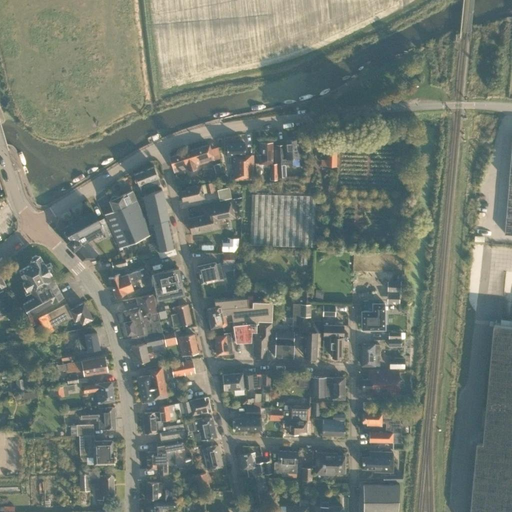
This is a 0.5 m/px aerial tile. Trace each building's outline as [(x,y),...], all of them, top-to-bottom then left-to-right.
[(295,143),(295,139),(286,140),(286,144),(283,144),(283,146),(276,147),(276,149),(277,162),(277,164),(292,163),(292,158),(300,158),(299,143),(295,143)] [(336,165),(337,141),(326,141),(326,159),(326,165),(336,165)] [(244,153),(244,142),(226,143),(227,155),(234,155),(234,157),(233,157),(233,179),(253,178),(252,153),(244,153)] [(259,154),(259,163),(268,163),(270,163),(270,164),(270,174),(269,174),(269,179),(276,179),(277,179),(277,164),(277,162),(272,162),(272,161),(272,160),(272,149),(272,142),(259,142),(260,154),(259,154)] [(213,159),(208,145),(170,157),(174,171),(187,167),(188,171),(197,168),(195,164),(213,159)] [(221,171),(219,163),(213,165),(216,172),(221,171)] [(159,182),(152,167),(134,174),(141,190),(159,182)] [(213,191),(213,190),(217,189),(216,183),(212,184),(211,182),(200,184),(200,183),(189,186),(189,188),(180,190),(182,199),(187,198),(187,201),(204,197),(202,192),(206,191),(207,192),(213,191)] [(219,189),(221,200),(233,197),(230,186),(219,189)] [(143,195),(149,222),(151,222),(153,232),(157,250),(174,247),(161,188),(143,195)] [(151,222),(149,222),(146,223),(132,190),(118,196),(114,194),(111,196),(109,200),(113,210),(104,213),(118,246),(153,232),(151,222)] [(315,195),(251,193),(249,244),(313,246),(315,195)] [(233,214),(230,200),(203,206),(204,214),(187,218),(191,233),(219,226),(217,218),(233,214)] [(82,259),(94,257),(97,253),(84,240),(103,229),(98,219),(93,211),(64,227),(70,238),(66,243),(82,259)] [(103,216),(98,219),(103,229),(107,236),(111,234),(103,216)] [(234,252),(223,252),(223,264),(234,264),(234,252)] [(39,255),(36,254),(31,257),(31,260),(30,260),(31,263),(19,270),(24,281),(22,282),(26,289),(29,288),(34,297),(23,303),(29,314),(62,295),(50,273),(51,273),(50,272),(55,270),(50,262),(46,264),(45,263),(44,264),(39,255)] [(127,264),(125,258),(111,261),(112,267),(127,264)] [(215,265),(215,262),(197,265),(201,282),(219,278),(218,273),(221,272),(219,264),(215,265)] [(151,273),(156,292),(157,298),(184,293),(177,267),(151,273)] [(112,288),(144,276),(149,275),(149,274),(147,268),(144,269),(143,268),(121,276),(120,273),(108,277),(112,288)] [(0,275),(0,314),(9,310),(2,296),(5,294),(2,288),(0,289),(0,286),(5,284),(0,275)] [(138,278),(112,288),(115,296),(133,290),(133,289),(141,286),(138,278)] [(400,280),(387,280),(387,291),(400,291),(400,280)] [(323,299),(323,290),(316,289),(315,299),(323,299)] [(399,292),(387,292),(387,303),(399,303),(399,292)] [(144,334),(145,336),(163,333),(155,303),(153,293),(136,297),(137,305),(138,307),(137,307),(123,311),(125,320),(128,333),(129,332),(130,337),(144,334)] [(213,298),(215,306),(225,304),(229,321),(233,320),(233,323),(232,323),(233,331),(230,331),(230,332),(234,331),(235,341),(250,340),(251,330),(255,330),(256,322),(257,322),(257,321),(257,319),(271,320),(272,301),(252,300),(252,295),(213,298)] [(167,301),(158,303),(157,303),(160,317),(166,316),(165,308),(168,307),(167,301)] [(42,325),(45,330),(46,332),(56,326),(56,324),(72,316),(74,320),(79,317),(82,322),(91,318),(83,302),(70,309),(67,303),(38,317),(42,325)] [(300,303),(293,302),(292,324),(300,324),(300,316),(300,303)] [(191,322),(189,312),(187,303),(171,306),(173,313),(170,314),(173,326),(191,322)] [(310,304),(300,303),(300,316),(310,316),(310,304)] [(373,311),(361,311),(361,329),(384,329),(384,303),(372,303),(373,311)] [(229,325),(229,321),(225,304),(215,306),(207,308),(210,326),(221,324),(222,326),(229,325)] [(323,305),(323,315),(332,315),(335,315),(335,305),(323,305)] [(35,324),(31,314),(24,317),(28,326),(35,324)] [(256,322),(255,330),(256,330),(256,332),(255,332),(254,355),(265,355),(266,339),(270,339),(271,322),(257,321),(257,322),(256,322)] [(323,336),(323,348),(329,348),(331,348),(331,350),(331,356),(340,356),(341,345),(342,345),(342,324),(332,324),(323,324),(323,336)] [(511,511),(511,325),(494,324),(484,441),(477,441),(470,511),(511,511)] [(31,337),(45,330),(42,325),(29,332),(31,337)] [(92,332),(91,326),(76,329),(80,351),(99,347),(96,331),(92,332)] [(174,331),(163,333),(164,340),(165,341),(169,340),(169,341),(176,340),(174,331)] [(234,331),(230,332),(223,332),(224,334),(214,335),(216,354),(232,352),(231,341),(235,341),(234,331)] [(293,331),(275,331),(274,356),(292,357),(293,331)] [(301,331),(301,339),(304,339),(303,357),(315,358),(316,346),(316,332),(301,331)] [(151,343),(164,340),(163,333),(145,336),(144,336),(145,342),(130,345),(134,362),(149,359),(147,352),(150,351),(152,348),(151,343)] [(197,352),(193,333),(178,336),(182,356),(197,352)] [(400,338),(389,338),(388,338),(388,346),(401,346),(400,338)] [(378,364),(378,343),(361,343),(362,365),(378,364)] [(74,359),(73,351),(60,353),(62,361),(74,359)] [(107,370),(104,356),(67,363),(68,368),(75,367),(75,370),(76,370),(77,372),(83,371),(84,375),(107,370)] [(404,368),(404,357),(390,357),(390,368),(404,368)] [(194,372),(192,359),(171,364),(173,376),(194,372)] [(167,396),(161,367),(147,369),(148,374),(137,376),(142,401),(167,396)] [(398,393),(398,369),(368,369),(368,378),(362,378),(362,388),(368,388),(368,393),(398,393)] [(241,375),(241,372),(223,374),(224,389),(260,386),(259,373),(241,375)] [(270,373),(261,373),(261,384),(270,385),(270,373)] [(77,378),(77,374),(66,376),(68,383),(86,380),(86,377),(77,378)] [(343,377),(310,376),(309,395),(327,395),(327,397),(343,397),(343,377)] [(307,386),(307,378),(299,377),(299,386),(307,386)] [(22,382),(22,379),(15,379),(16,389),(27,388),(26,381),(22,382)] [(113,399),(111,381),(94,383),(94,384),(83,386),(83,392),(95,390),(96,402),(113,399)] [(74,388),(73,384),(62,385),(63,395),(68,394),(67,389),(74,388)] [(210,410),(207,396),(182,401),(182,400),(177,401),(177,402),(178,407),(180,413),(191,410),(192,414),(210,410)] [(178,407),(177,402),(159,406),(159,411),(142,412),(145,432),(159,432),(160,442),(182,438),(185,438),(182,423),(164,425),(165,428),(162,429),(162,426),(161,419),(175,418),(174,407),(178,407)] [(309,406),(283,405),(283,419),(288,419),(288,433),(297,433),(297,430),(306,430),(306,419),(309,419),(309,406)] [(116,427),(115,406),(98,407),(98,409),(80,410),(81,417),(96,416),(96,420),(99,420),(99,428),(116,427)] [(268,407),(260,407),(246,407),(246,414),(239,413),(239,417),(233,417),(233,429),(245,429),(245,431),(260,431),(260,416),(268,416),(268,407)] [(368,441),(393,441),(393,432),(400,432),(400,426),(399,426),(399,421),(393,421),(393,411),(380,411),(380,413),(362,412),(362,422),(366,422),(366,425),(381,425),(381,422),(385,422),(385,431),(368,431),(368,441)] [(410,424),(410,412),(402,412),(402,424),(410,424)] [(344,413),(333,413),(332,413),(332,419),(322,419),(321,434),(343,435),(344,413)] [(216,436),(212,417),(201,419),(201,418),(183,421),(185,431),(199,429),(201,439),(216,436)] [(76,435),(79,434),(93,434),(93,423),(76,424),(76,435)] [(93,434),(79,434),(79,454),(87,453),(87,456),(93,456),(93,463),(114,462),(113,452),(112,452),(111,439),(93,440),(93,434)] [(182,438),(160,442),(156,442),(156,450),(146,451),(146,467),(157,467),(157,473),(167,472),(167,464),(176,464),(175,450),(183,448),(182,438)] [(222,465),(217,444),(202,448),(207,468),(222,465)] [(296,451),(277,450),(277,461),(273,461),(273,471),(280,472),(280,475),(295,476),(296,451)] [(392,451),(368,450),(368,455),(362,455),(362,468),(374,468),(374,470),(392,471),(392,451)] [(255,462),(253,452),(239,455),(241,468),(247,467),(249,476),(270,473),(268,460),(255,462)] [(337,452),(315,452),(315,473),(333,473),(333,471),(344,471),(344,455),(337,455),(337,452)] [(312,467),(302,467),(301,479),(312,480),(312,467)] [(210,488),(205,471),(195,474),(199,491),(210,488)] [(113,474),(96,475),(97,499),(103,499),(102,494),(113,494),(113,480),(113,474)] [(146,482),(146,498),(162,497),(162,498),(162,500),(167,500),(167,499),(168,499),(168,498),(168,489),(163,489),(163,488),(163,482),(161,482),(161,481),(146,482)] [(396,511),(398,484),(363,484),(362,511),(396,511)] [(176,498),(176,489),(168,489),(168,498),(176,498)] [(269,500),(266,491),(258,493),(261,503),(269,500)] [(146,507),(146,511),(161,511),(162,507),(163,507),(165,507),(177,507),(177,499),(168,499),(168,500),(162,500),(162,499),(155,499),(155,507),(154,507),(153,507),(146,507)] [(306,505),(306,500),(299,500),(299,505),(278,505),(278,511),(306,511),(307,505),(306,505)] [(326,505),(326,501),(320,501),(319,511),(342,511),(342,505),(326,505)] [(264,511),(263,503),(251,506),(252,511),(264,511)]
